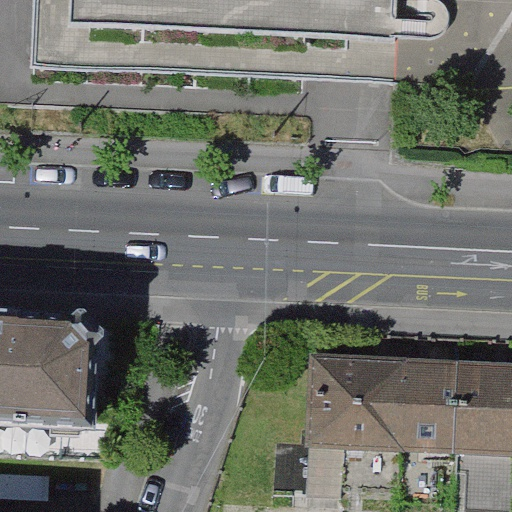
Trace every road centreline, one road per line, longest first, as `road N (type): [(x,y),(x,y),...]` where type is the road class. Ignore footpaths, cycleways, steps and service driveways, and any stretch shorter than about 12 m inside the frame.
road 1 (residential): [(174,511),(259,247)]
road 2 (secondary): [(259,247),(0,234)]
road 3 (secondary): [(511,262),(259,247)]
